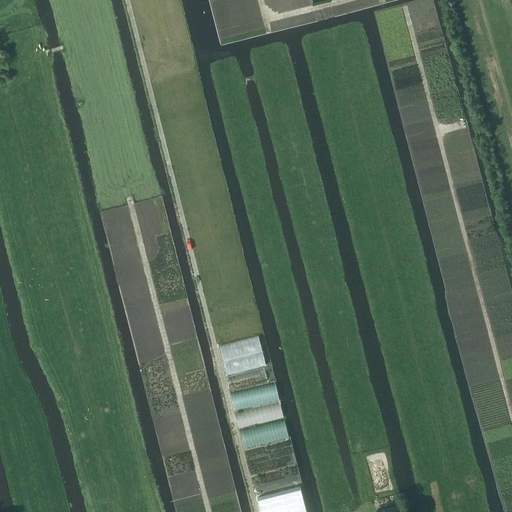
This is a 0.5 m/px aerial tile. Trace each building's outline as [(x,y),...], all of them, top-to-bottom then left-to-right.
[(226,377),(229,389),(266,379),(263,368),(226,377)] [(230,394),(234,410),(278,399),(274,383),(230,394)] [(235,415),(238,427),(282,415),(279,404),(235,415)] [(239,431),(243,447),(288,436),(284,420),(239,431)] [(257,498),(260,511),(306,511),(301,487),(257,498)]
